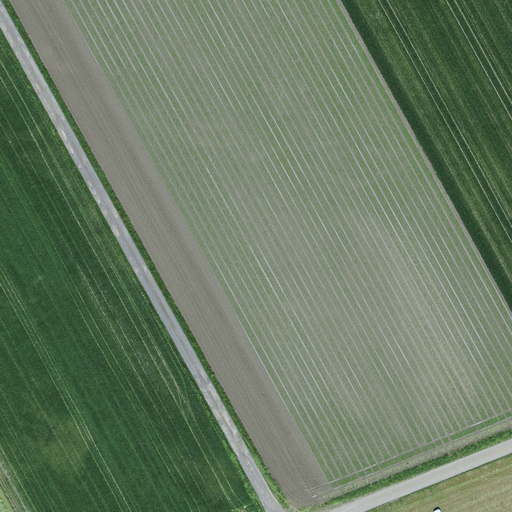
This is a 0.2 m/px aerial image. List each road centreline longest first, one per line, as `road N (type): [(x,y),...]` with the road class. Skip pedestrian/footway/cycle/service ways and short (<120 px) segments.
road 1 (track): [(0,5),(281,511)]
road 2 (unclassified): [(346,511),(511,447)]
